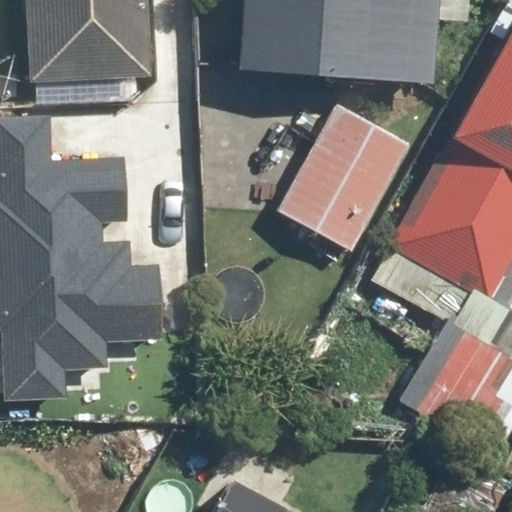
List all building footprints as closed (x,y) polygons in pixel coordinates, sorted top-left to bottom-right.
[(34,0),(37,78),(153,75),(150,0),(34,0)] [(238,0),(237,67),(428,70),(429,0),(238,0)] [(0,106),(0,277),(7,393),(65,390),(63,361),(105,359),(103,335),(174,331),(170,260),(131,262),(129,234),(110,236),(108,210),(123,209),(120,150),(50,154),(47,104),(0,106)] [(329,106),(281,202),(369,246),(418,150),(329,106)] [(407,411),(499,456),(511,429),(511,326),(461,302),(407,411)] [(281,511),(224,483),(208,511),(281,511)]
